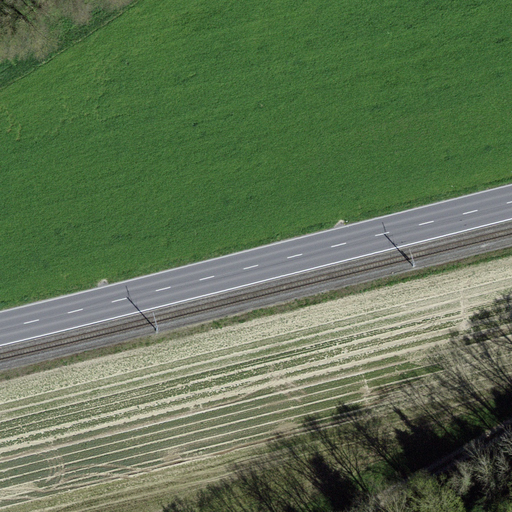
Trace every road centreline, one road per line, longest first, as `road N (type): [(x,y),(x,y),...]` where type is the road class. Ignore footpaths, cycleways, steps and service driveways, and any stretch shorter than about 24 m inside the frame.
road 1 (secondary): [(0,330),(511,203)]
road 2 (track): [(395,511),(511,437)]
